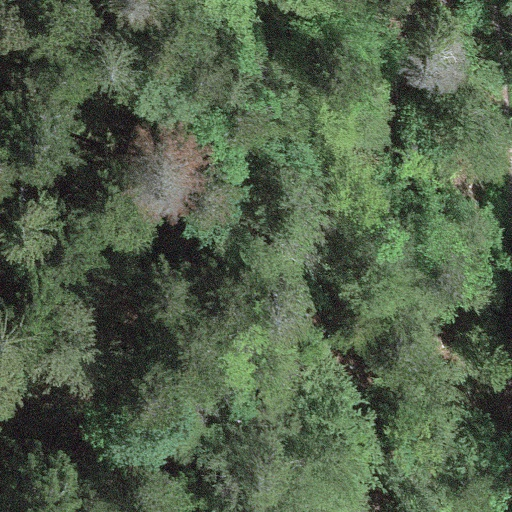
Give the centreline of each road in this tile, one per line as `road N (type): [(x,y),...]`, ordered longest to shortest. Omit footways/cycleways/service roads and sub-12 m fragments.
road 1 (track): [(511,230),(472,511)]
road 2 (track): [(497,0),(508,21),(511,164)]
